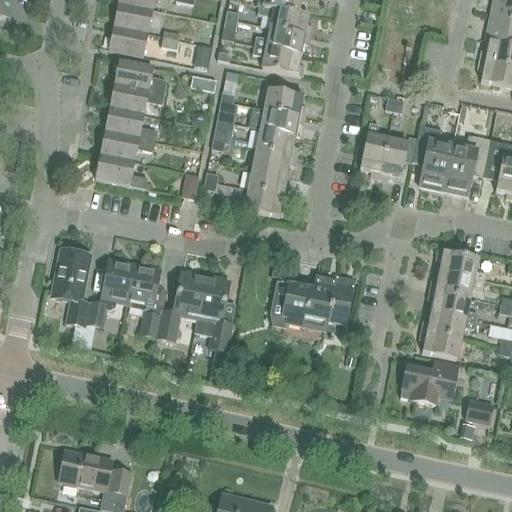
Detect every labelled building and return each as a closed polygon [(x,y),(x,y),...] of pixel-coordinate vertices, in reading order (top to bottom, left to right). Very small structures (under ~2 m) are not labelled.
[(0,0),(0,19),(8,21),(12,0),(0,0)] [(119,0),(118,7),(151,14),(153,0),(119,0)] [(194,0),(168,0),(168,4),(193,8),(194,0)] [(306,7),(307,0),(266,0),(266,2),(257,0),(256,0),(255,8),(300,17),(302,6),(306,7)] [(511,0),(494,0),(490,19),(511,23),(511,0)] [(146,38),(151,14),(118,7),(113,32),(146,38)] [(309,18),(300,17),(255,8),(255,10),(257,10),(256,19),(272,22),(270,31),(309,39),(311,30),(307,29),(309,18)] [(227,15),(226,23),(237,25),(238,17),(227,15)] [(511,23),(490,19),(485,44),(488,45),(511,49),(511,23)] [(232,47),(237,25),(226,23),(221,44),(232,47)] [(308,48),(309,39),(270,31),(268,43),(255,41),(253,49),(302,59),(304,48),(308,48)] [(141,63),(146,38),(113,32),(108,56),(141,63)] [(163,35),(162,41),(178,45),(179,38),(163,35)] [(200,58),(212,60),(216,42),(204,40),(200,58)] [(178,45),(162,41),(160,51),(176,54),(178,45)] [(511,49),(488,45),(486,56),(481,55),(479,64),(511,70),(511,49)] [(300,70),(302,59),(253,49),(251,58),(264,61),(262,73),(301,80),(303,71),(300,70)] [(231,58),(219,56),(217,64),(229,66),(231,58)] [(511,92),(511,70),(479,64),(477,73),(482,74),(480,85),(511,92)] [(119,65),(110,112),(143,118),(145,106),(162,109),(166,88),(149,85),(152,72),(119,65)] [(196,81),(218,85),(220,73),(199,69),(196,81)] [(213,97),(215,85),(192,80),(189,92),(213,97)] [(268,92),(264,113),(303,121),(305,111),(300,110),(303,99),(268,92)] [(222,98),(220,105),(232,108),(233,100),(222,98)] [(393,115),(395,103),(387,101),(384,114),(393,115)] [(403,105),(395,103),(393,115),(401,117),(403,105)] [(230,115),(232,108),(220,105),(219,113),(230,115)] [(140,131),(143,118),(110,112),(105,136),(155,145),(157,134),(140,131)] [(301,130),(303,121),(264,113),(260,133),(295,140),(297,129),(301,130)] [(379,182),(387,143),(376,141),(379,129),(369,127),(360,174),(370,176),(369,180),(379,182)] [(443,195),(452,149),(439,146),(441,134),(419,129),(413,159),(424,161),(418,190),(443,195)] [(293,151),(295,140),(260,133),(256,153),(295,161),(297,151),(293,151)] [(153,156),(155,145),(105,136),(101,160),(134,166),(136,153),(153,156)] [(214,137),(212,145),(224,147),(226,139),(214,137)] [(472,171),(483,173),(490,144),(468,139),(465,152),(452,149),(443,195),(466,200),(472,171)] [(408,147),(387,143),(379,182),(388,184),(389,180),(400,182),(408,147)] [(511,201),(511,161),(511,157),(511,148),(490,144),(483,173),(482,180),(496,183),(494,194),(506,197),(505,200),(511,201)] [(223,155),(224,147),(212,145),(210,153),(223,155)] [(293,170),(295,161),(256,153),(252,173),(287,180),(289,169),(293,170)] [(131,180),(134,166),(101,160),(96,183),(146,192),(147,183),(131,180)] [(192,166),(189,183),(202,186),(205,169),(192,166)] [(285,190),(287,180),(252,173),(248,193),(287,200),(289,191),(285,190)] [(205,177),(204,185),(216,187),(218,179),(205,177)] [(215,195),(216,187),(204,185),(202,193),(215,195)] [(285,209),(287,200),(248,193),(244,213),(278,220),(282,209),(285,209)] [(439,263),(436,275),(483,285),(484,276),(474,274),(476,261),(437,253),(435,262),(439,263)] [(84,332),(84,328),(88,308),(80,306),(89,260),(60,254),(51,301),(69,304),(64,328),(84,332)] [(125,308),(133,269),(108,264),(99,308),(89,306),(88,308),(84,328),(102,332),(107,304),(125,308)] [(159,274),(133,269),(125,308),(142,311),(137,339),(156,343),(160,320),(150,318),(159,274)] [(481,292),(483,285),(436,275),(435,285),(431,284),(429,294),(468,303),(470,290),(481,292)] [(196,322),(204,283),(197,282),(198,279),(185,276),(184,279),(180,278),(173,317),(161,315),(160,320),(156,343),(173,346),(178,318),(196,322)] [(210,284),(204,283),(196,322),(214,325),(208,353),(226,357),(231,329),(221,327),(228,288),(224,287),(225,284),(210,281),(210,284)] [(344,329),(353,285),(334,281),(333,286),(315,283),(313,292),(288,287),(280,326),(324,335),(326,325),(344,329)] [(466,314),(468,303),(429,294),(427,303),(430,303),(428,315),(475,325),(476,316),(466,314)] [(511,303),(501,301),(499,309),(511,312),(511,307),(511,303)] [(510,319),(511,312),(499,309),(498,316),(510,319)] [(473,333),(475,325),(428,315),(426,325),(422,324),(420,335),(460,343),(462,330),(473,333)] [(494,328),(511,331),(511,319),(496,317),(494,328)] [(456,364),(460,343),(420,335),(419,343),(422,344),(420,356),(456,364)] [(511,344),(501,342),(499,351),(510,354),(511,346),(511,344)] [(509,361),(510,354),(499,351),(498,358),(509,361)] [(458,368),(433,363),(431,373),(404,368),(399,396),(451,406),(458,368)] [(487,428),(491,409),(468,404),(464,423),(487,428)] [(64,453),(58,484),(64,485),(66,489),(76,491),(81,488),(102,492),(97,511),(124,511),(131,476),(111,472),(113,463),(64,453)] [(273,511),(274,508),(251,503),(250,508),(223,502),(220,511),(273,511)]
